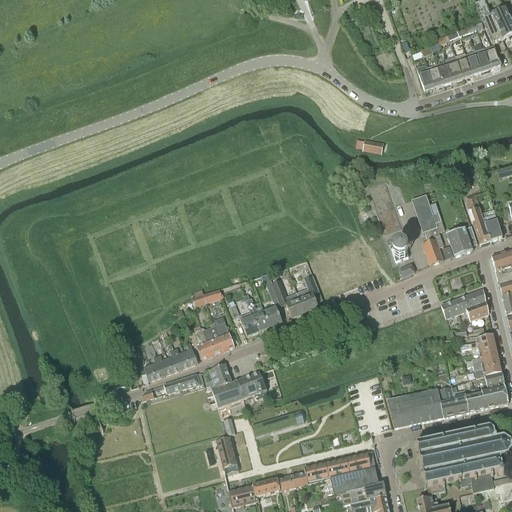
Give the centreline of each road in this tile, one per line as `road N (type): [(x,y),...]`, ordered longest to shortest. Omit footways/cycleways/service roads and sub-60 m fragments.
road 1 (unclassified): [(0,164),(276,61),(315,68),(388,109),(413,108),(511,70)]
road 2 (unclassified): [(482,255),(106,404)]
road 3 (residential): [(247,476),(381,442)]
road 4 (unclassified): [(511,413),(381,442)]
road 5 (residential): [(482,255),(511,383)]
